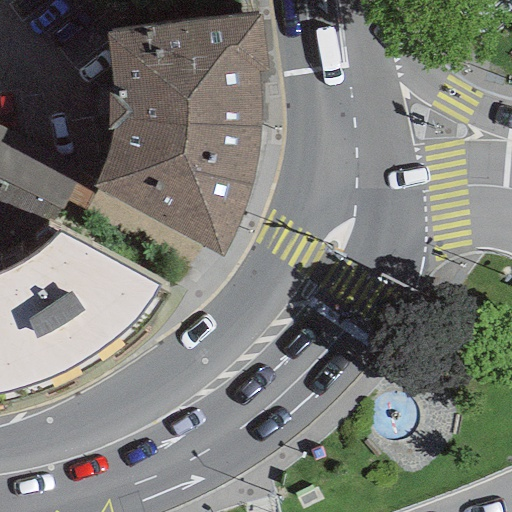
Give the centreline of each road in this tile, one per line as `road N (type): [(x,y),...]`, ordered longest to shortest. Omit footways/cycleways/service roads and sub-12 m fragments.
road 1 (secondary): [(350,179),(347,213),(320,268),(240,365),(186,408),(82,462),(0,477)]
road 2 (secondary): [(327,0),(350,179)]
road 3 (secondary): [(511,177),(447,170),(350,179)]
